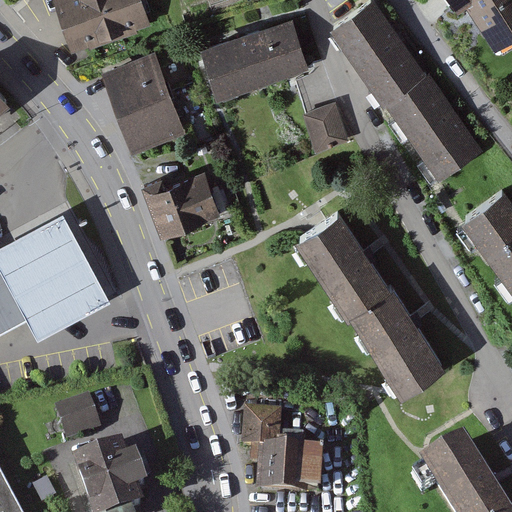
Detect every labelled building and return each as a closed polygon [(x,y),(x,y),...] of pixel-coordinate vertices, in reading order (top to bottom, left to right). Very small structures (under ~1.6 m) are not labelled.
[(139,0),(58,0),(69,32),(72,31),(76,43),(90,38),(89,34),(100,30),(101,34),(121,28),(119,24),(130,20),(132,25),(146,20),(139,0)] [(371,0),(335,25),(361,63),(387,100),(390,98),(423,75),(371,0)] [(511,0),(457,0),(467,14),(476,8),(506,52),(511,47),(511,0)] [(293,21),(204,49),(218,92),(306,64),(293,21)] [(152,56),(107,73),(135,145),(179,128),(152,56)] [(423,75),(390,98),(416,136),(443,173),(479,148),(426,73),(423,75)] [(341,99),(311,108),(324,150),(354,140),(341,99)] [(165,188),(162,180),(144,186),(161,230),(217,209),(204,174),(165,188)] [(511,204),(502,190),(467,216),(494,253),(511,277),(511,204)] [(64,212),(0,245),(0,256),(32,317),(28,319),(39,338),(112,300),(64,212)] [(363,250),(337,212),(300,237),(351,313),(353,311),(388,288),(363,250)] [(0,333),(28,319),(32,317),(0,256),(0,333)] [(390,286),(388,288),(353,311),(405,388),(443,363),(417,325),(390,286)] [(88,397),(57,408),(68,439),(99,428),(88,397)] [(280,413),(247,411),(244,446),(254,446),(253,461),(260,461),(259,487),(306,489),(305,511),(307,511),(306,511),(346,511),(348,502),(341,501),(346,419),(306,416),(305,436),(279,435),(280,413)] [(506,511),(487,482),(462,444),(426,467),(454,511),(506,511)] [(120,446),(76,462),(94,511),(119,511),(141,504),(135,488),(144,485),(135,460),(126,463),(120,446)] [(30,511),(0,455),(0,511),(30,511)]
